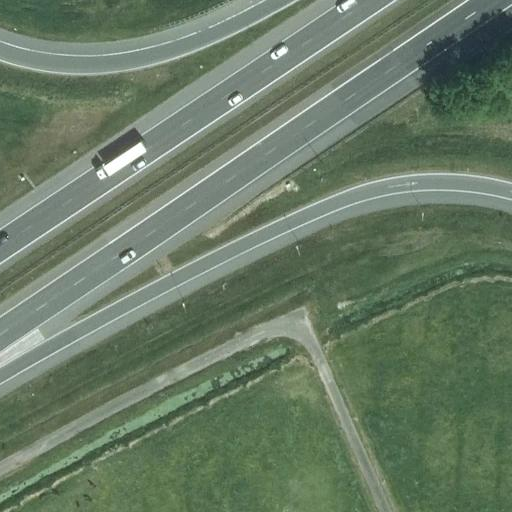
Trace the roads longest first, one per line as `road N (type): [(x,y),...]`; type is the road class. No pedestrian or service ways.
road 1 (motorway): [(0,335),(496,0)]
road 2 (motorway): [(0,375),(343,199),(443,182),(511,194)]
road 3 (unclassified): [(0,470),(279,324),(313,342),(386,511)]
road 4 (motorway): [(369,0),(0,246)]
road 5 (motorway): [(280,0),(210,37),(122,62),(53,63),(0,51)]
